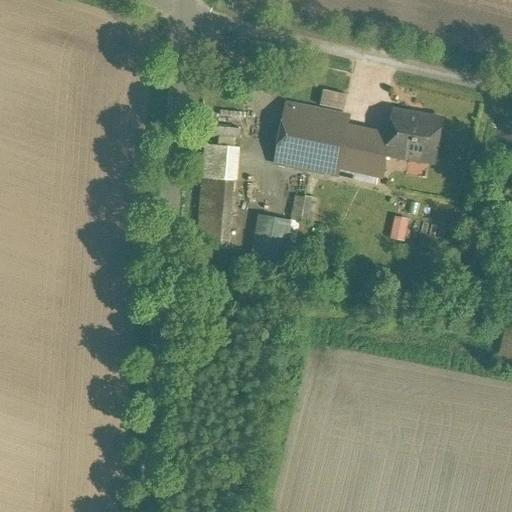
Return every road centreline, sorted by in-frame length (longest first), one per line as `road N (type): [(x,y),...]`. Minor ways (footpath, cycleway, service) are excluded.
road 1 (unclassified): [(150,511),(183,10)]
road 2 (unclassified): [(511,93),(183,10)]
